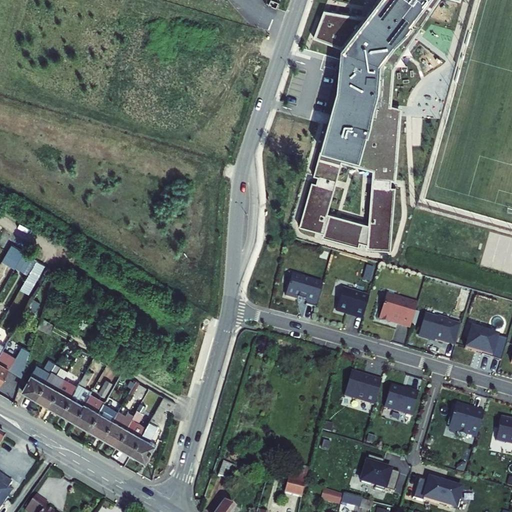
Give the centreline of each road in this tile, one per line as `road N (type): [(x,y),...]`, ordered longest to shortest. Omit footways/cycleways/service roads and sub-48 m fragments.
road 1 (unclassified): [(300,0),(239,180),(229,309)]
road 2 (residential): [(440,367),(229,309)]
road 3 (unclassified): [(229,309),(170,504)]
road 4 (secondary): [(170,504),(0,411)]
road 5 (secondary): [(0,417),(153,511)]
